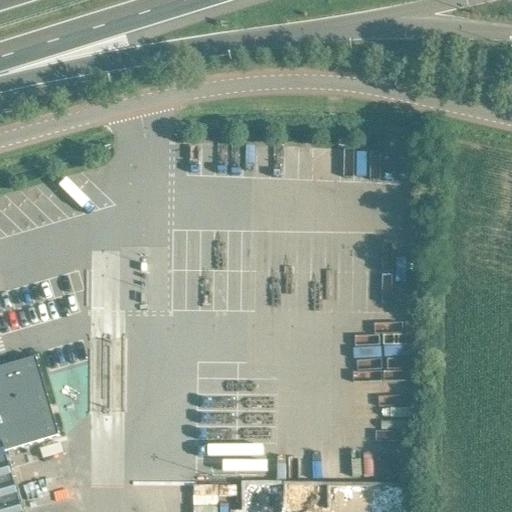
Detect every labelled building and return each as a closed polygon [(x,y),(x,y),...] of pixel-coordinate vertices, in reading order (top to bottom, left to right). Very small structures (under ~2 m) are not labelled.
[(397,308),(423,306),(422,296),(396,299),(397,308)] [(391,331),(390,309),(368,310),(368,332),(391,331)] [(362,369),(390,368),(389,352),(362,354),(362,369)] [(60,435),(42,379),(36,359),(37,359),(37,358),(0,369),(0,511),(23,511),(6,451),(60,435)] [(395,388),(395,378),(370,378),(370,388),(395,388)] [(396,391),(396,401),(420,401),(419,390),(396,391)] [(250,405),(278,405),(278,395),(250,395),(250,405)] [(262,410),(262,420),(290,420),(291,411),(262,410)] [(389,417),(389,433),(412,433),(413,418),(389,417)] [(412,461),(412,450),(388,450),(388,461),(412,461)] [(230,487),(231,467),(207,466),(206,486),(230,487)]
